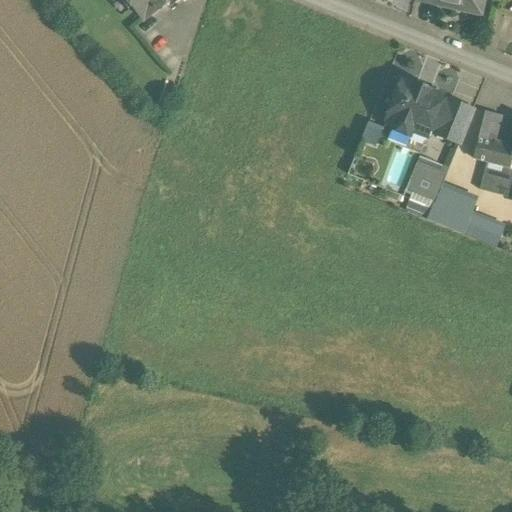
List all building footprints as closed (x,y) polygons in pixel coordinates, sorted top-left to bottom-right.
[(125,0),(144,23),(172,0),(125,0)] [(437,0),(437,3),(435,3),(435,6),(480,16),(483,0),(437,0)] [(443,98),(402,82),(398,90),(392,93),(390,98),(393,104),(385,122),(393,125),(392,130),(410,137),(415,124),(430,129),(441,102),(443,98)] [(441,102),(430,129),(437,132),(448,105),(441,102)] [(473,112),(449,103),(448,105),(437,132),(436,136),(459,146),(473,112)] [(501,118),(485,114),(478,142),(494,146),(501,118)] [(383,129),(369,124),(361,143),(375,148),(383,129)] [(511,151),(494,146),(478,142),(473,161),(487,164),(511,170),(511,165),(511,159),(511,156),(511,151)] [(451,151),(444,169),(449,171),(459,146),(456,145),(454,152),(451,151)] [(414,193),(437,202),(443,186),(447,176),(439,173),(418,164),(407,190),(414,193)] [(511,170),(487,164),(480,192),(508,199),(511,183),(511,170)] [(444,169),(441,168),(439,173),(447,176),(449,171),(444,169)] [(477,200),(443,186),(430,219),(429,222),(462,236),(477,200)] [(407,210),(430,219),(437,202),(414,193),(407,210)] [(496,249),(504,227),(472,214),(462,236),(496,249)]
